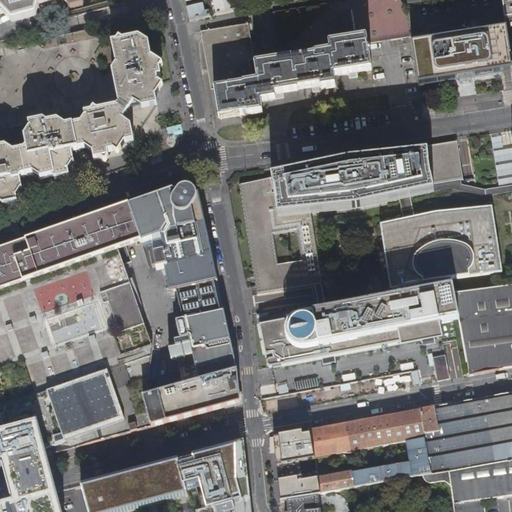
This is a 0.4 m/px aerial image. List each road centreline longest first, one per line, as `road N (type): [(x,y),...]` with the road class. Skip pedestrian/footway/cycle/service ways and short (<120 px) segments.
road 1 (residential): [(210,161),(511,115)]
road 2 (residential): [(254,427),(243,319),(210,161)]
road 3 (residential): [(0,491),(254,427)]
road 4 (residential): [(254,427),(511,382)]
road 5 (residential): [(0,232),(210,161)]
road 6 (residential): [(172,0),(210,161)]
